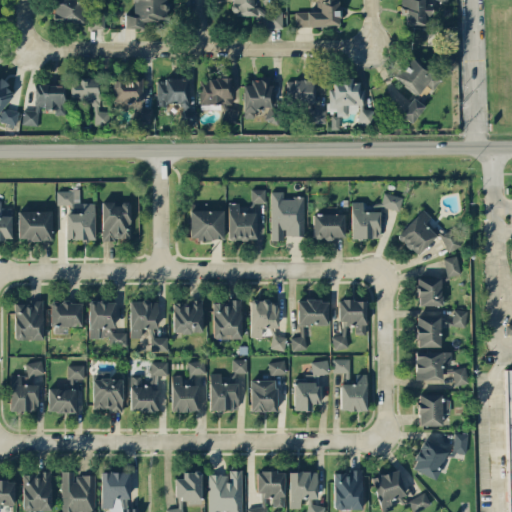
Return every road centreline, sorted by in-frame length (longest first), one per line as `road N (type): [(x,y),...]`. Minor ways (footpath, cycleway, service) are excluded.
road 1 (tertiary): [(0,147),(511,140)]
road 2 (residential): [(0,440),(384,440)]
road 3 (residential): [(31,47),(371,44)]
road 4 (residential): [(383,271),(163,269)]
road 5 (residential): [(384,440),(383,271)]
road 6 (residential): [(163,269),(0,270)]
road 7 (residential): [(162,145),(163,269)]
